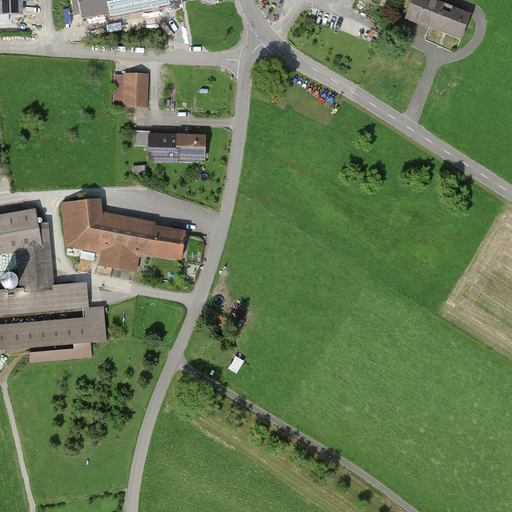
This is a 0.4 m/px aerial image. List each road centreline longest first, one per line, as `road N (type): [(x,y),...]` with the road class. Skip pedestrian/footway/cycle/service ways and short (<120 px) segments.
road 1 (unclassified): [(247,61),(221,238),(148,420),(132,511)]
road 2 (tertiary): [(271,37),(511,193)]
road 3 (track): [(413,511),(174,359)]
road 4 (unclassified): [(51,48),(247,61)]
